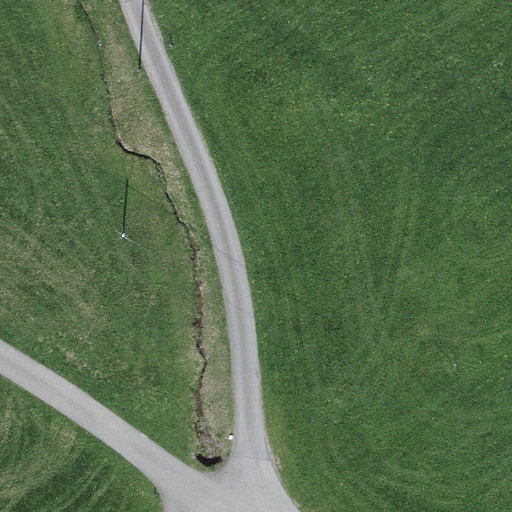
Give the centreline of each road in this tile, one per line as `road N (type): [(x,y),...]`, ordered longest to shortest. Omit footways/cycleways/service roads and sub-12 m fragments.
road 1 (unclassified): [(119,0),(238,283),(248,415),(241,511)]
road 2 (unclassified): [(197,511),(0,361)]
